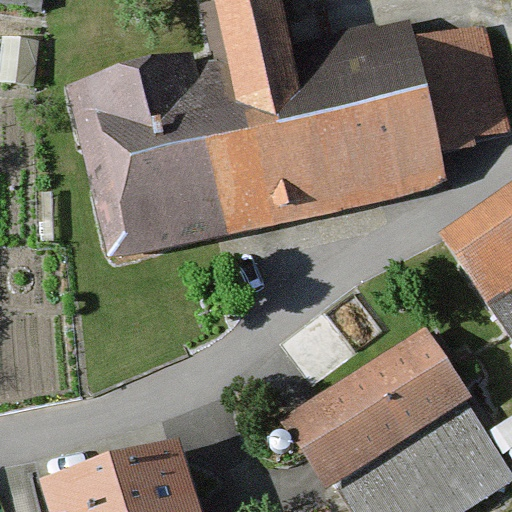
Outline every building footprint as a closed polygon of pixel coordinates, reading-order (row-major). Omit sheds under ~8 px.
[(238,59),(73,97),(115,272),(452,193),(445,161),(506,147),(480,36),(416,51),(412,30),(303,55),(290,0),(237,0),(225,3),(238,59)] [(511,207),(451,251),(511,337),(511,207)] [(339,507),(483,412),(437,342),(293,437),(339,507)] [(511,414),(493,425),(511,460),(511,414)] [(54,502),(57,511),(205,511),(190,460),(54,502)]
